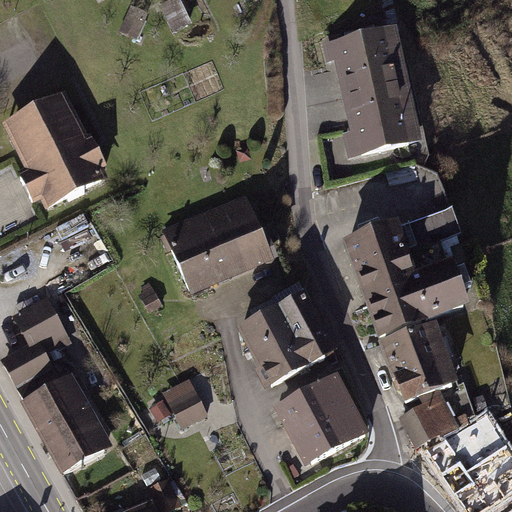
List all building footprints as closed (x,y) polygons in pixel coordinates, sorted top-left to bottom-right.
[(185,1),(165,9),(178,38),(197,29),(185,1)] [(151,18),(132,11),(123,36),(143,43),(151,18)] [(355,40),(338,44),(346,78),(341,79),(346,97),(406,83),(402,67),(394,69),(385,32),(366,37),(359,33),(355,40)] [(354,114),(364,153),(411,142),(402,100),(409,98),(406,83),(345,97),(350,115),(354,114)] [(21,119),(5,127),(28,173),(19,177),(32,202),(41,198),(45,206),(66,196),(68,200),(86,190),(84,187),(104,176),(99,166),(104,163),(92,140),(86,143),(63,98),(46,107),(44,102),(19,115),(21,119)] [(248,201),(207,219),(232,276),(273,258),(248,201)] [(452,208),(347,247),(363,289),(369,287),(372,296),(366,299),(380,337),(464,306),(441,243),(462,236),(452,208)] [(207,219),(166,237),(191,294),(232,276),(207,219)] [(242,330),(272,388),(335,355),(299,288),(274,301),(279,310),(242,330)] [(152,290),(141,296),(150,314),(162,308),(152,290)] [(32,348),(4,363),(65,475),(106,452),(67,380),(59,384),(44,358),(68,345),(46,303),(16,319),(32,348)] [(433,328),(385,346),(405,400),(454,382),(433,328)] [(278,409),(288,428),(326,408),(347,448),(368,437),(337,379),(278,409)] [(187,384),(165,395),(183,430),(205,419),(204,417),(208,415),(201,401),(197,403),(187,384)] [(437,401),(404,419),(422,454),(454,433),(437,401)] [(169,415),(162,404),(152,410),(159,421),(169,415)] [(326,408),(288,428),(308,468),(347,448),(326,408)] [(167,484),(151,492),(160,511),(173,511),(180,509),(167,484)]
